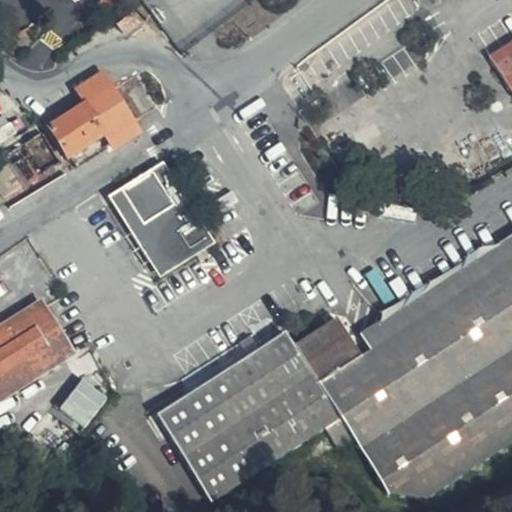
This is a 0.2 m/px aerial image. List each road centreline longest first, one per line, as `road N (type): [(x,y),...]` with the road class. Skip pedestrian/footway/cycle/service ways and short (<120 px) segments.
road 1 (unclassified): [(0,235),(204,106)]
road 2 (residential): [(204,106),(145,47),(56,89),(0,71)]
road 3 (unclassified): [(204,106),(354,0)]
